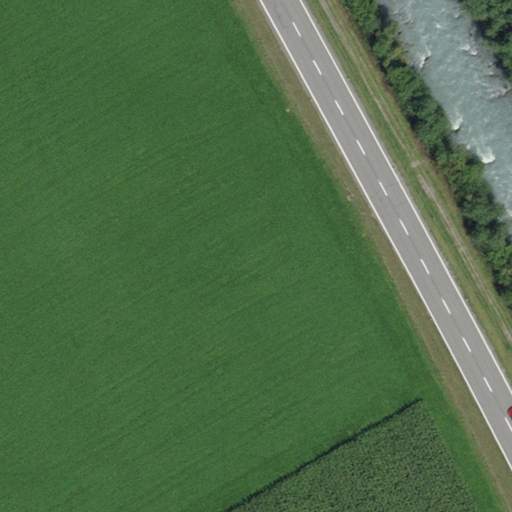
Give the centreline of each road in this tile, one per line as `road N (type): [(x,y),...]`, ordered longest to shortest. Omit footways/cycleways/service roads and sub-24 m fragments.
road 1 (primary): [(511,428),(281,0)]
road 2 (track): [(325,0),(511,350)]
